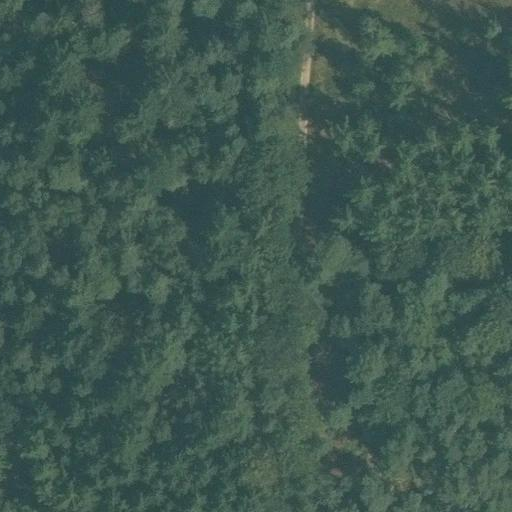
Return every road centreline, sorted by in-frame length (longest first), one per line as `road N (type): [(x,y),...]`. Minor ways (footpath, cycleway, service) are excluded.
road 1 (unknown): [(343,511),(347,408),(395,352),(401,280),(356,260),(330,164),(351,0)]
road 2 (track): [(273,511),(299,0)]
